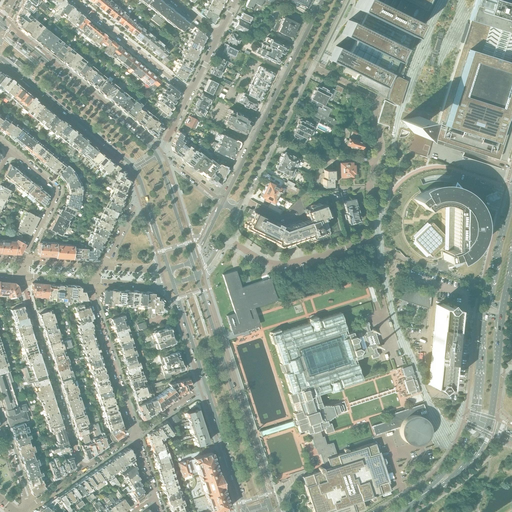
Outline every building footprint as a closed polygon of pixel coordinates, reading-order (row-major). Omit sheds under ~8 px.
[(21,29),(31,17),(36,10),(37,10),(25,0),(17,15),(16,22),(18,23),(17,26),(21,29)] [(44,11),(45,9),(39,4),(38,3),(34,0),(24,0),(25,0),(37,10),(36,9),(38,6),(44,11)] [(47,2),(44,0),(34,0),(38,3),(39,4),(45,9),(49,4),(47,2)] [(64,0),(60,0),(55,6),(53,9),(55,11),(52,15),(54,18),(58,13),(66,3),(64,1),(64,0)] [(100,10),(101,10),(109,0),(101,0),(97,6),(99,8),(99,9),(100,10)] [(106,14),(114,4),(109,0),(101,10),(106,14)] [(180,22),(183,18),(181,17),(172,9),(171,9),(170,8),(171,7),(167,4),(166,5),(165,4),(165,3),(160,0),(158,0),(155,4),(153,2),(150,6),(152,8),(157,12),(156,13),(157,13),(155,15),(151,20),(159,26),(163,21),(162,21),(164,19),(173,26),(175,28),(176,28),(179,24),(177,23),(178,21),(180,22)] [(222,6),(222,4),(213,0),(209,0),(209,1),(208,0),(206,3),(207,4),(219,10),(220,8),(222,7),(222,6)] [(247,0),(248,0),(245,6),(251,10),(251,8),(253,3),(260,6),(262,0),(247,0)] [(281,0),(304,11),(305,8),(309,1),(309,0),(281,0)] [(336,46),(329,60),(361,76),(357,85),(394,104),(399,107),(400,106),(405,87),(431,0),(374,0),(374,1),(371,0),(358,0),(354,8),(364,13),(358,25),(348,20),(342,34),(355,41),(349,53),(336,46)] [(511,0),(431,0),(405,87),(400,106),(403,107),(411,109),(421,112),(433,116),(432,119),(431,123),(424,145),(429,147),(432,139),(433,139),(434,139),(437,140),(444,142),(448,144),(464,149),(478,153),(482,155),(486,156),(492,158),(495,159),(497,159),(511,112),(511,0)] [(63,17),(72,6),(69,4),(68,5),(66,3),(58,13),(54,18),(53,19),(51,21),(54,24),(55,21),(61,15),(63,17)] [(111,17),(111,18),(119,8),(114,4),(106,14),(108,16),(108,17),(109,17),(111,17)] [(219,10),(207,4),(206,7),(205,6),(203,9),(204,9),(217,15),(217,13),(219,13),(220,11),(219,10)] [(63,17),(68,21),(71,16),(75,17),(79,13),(74,9),(74,8),(72,6),(63,17)] [(115,21),(123,11),(119,8),(111,18),(115,21)] [(217,15),(204,9),(203,12),(202,11),(201,14),(213,23),(215,19),(216,19),(217,17),(217,15)] [(120,25),(128,15),(123,11),(115,21),(117,23),(118,24),(119,25),(120,25)] [(65,25),(65,26),(67,27),(71,23),(75,27),(84,16),(81,14),(80,14),(79,13),(75,17),(71,16),(68,21),(65,25)] [(248,23),(251,17),(242,13),(240,17),(237,16),(236,17),(239,19),(248,23)] [(120,25),(125,29),(133,19),(128,15),(120,25)] [(295,28),(297,24),(296,23),(296,22),(296,21),(295,21),(294,21),(293,21),(292,21),(284,17),(284,16),(284,15),(283,15),(282,15),(282,16),(281,16),(281,17),(282,18),(281,19),(280,18),(274,30),(281,33),(290,38),(293,32),(294,31),(294,30),(295,30),(295,29),(295,28)] [(28,35),(38,23),(31,17),(21,29),(28,35)] [(79,34),(89,23),(89,22),(84,18),(75,29),(80,33),(79,34)] [(179,24),(176,28),(178,29),(181,32),(187,24),(188,23),(184,20),(182,19),(183,18),(180,22),(178,21),(177,23),(179,24)] [(129,33),(137,23),(133,19),(125,29),(127,31),(127,32),(128,33),(129,33)] [(235,28),(234,30),(242,34),(243,32),(247,25),(238,21),(234,28),(235,28)] [(33,39),(43,27),(38,23),(28,35),(31,37),(32,37),(34,38),(33,39)] [(83,38),(93,26),(89,23),(79,34),(83,38)] [(129,33),(134,36),(142,27),(137,23),(129,33)] [(87,41),(97,30),(93,26),(83,38),(87,41)] [(40,45),(50,33),(43,27),(33,39),(36,42),(38,41),(39,42),(38,43),(40,45)] [(134,36),(138,40),(146,31),(142,27),(134,36)] [(193,36),(205,42),(206,39),(205,38),(206,36),(197,28),(196,28),(193,36)] [(91,44),(100,33),(97,30),(87,41),(91,44)] [(143,44),(151,35),(146,31),(138,40),(143,44)] [(47,50),(57,38),(50,33),(40,45),(44,48),(47,50)] [(100,33),(91,44),(92,43),(97,47),(101,42),(101,44),(104,47),(106,46),(107,46),(112,41),(106,36),(102,33),(101,33),(100,33)] [(235,45),(238,38),(237,38),(238,35),(233,34),(232,36),(231,35),(228,41),(229,42),(228,44),(232,46),(233,44),(235,45)] [(143,44),(148,48),(152,43),(155,38),(151,35),(143,44)] [(203,45),(205,42),(193,36),(191,39),(189,38),(188,40),(201,47),(202,45),(203,45)] [(262,44),(282,54),(283,51),(284,51),(286,48),(285,48),(285,47),(279,44),(279,43),(276,41),(275,41),(274,41),(266,37),(264,41),(262,44)] [(47,50),(53,55),(62,43),(64,41),(65,39),(65,38),(61,42),(57,38),(47,50)] [(152,51),(160,42),(155,38),(152,43),(148,48),(152,51)] [(201,47),(188,40),(184,39),(183,41),(186,43),(188,44),(187,47),(199,53),(201,50),(200,49),(201,47)] [(110,54),(116,45),(114,44),(114,43),(112,41),(107,46),(106,48),(108,50),(105,53),(108,56),(110,54)] [(152,51),(157,55),(165,46),(160,42),(152,51)] [(59,60),(69,48),(62,43),(53,55),(59,60)] [(282,54),(262,44),(260,43),(259,44),(258,46),(258,47),(257,47),(256,50),(255,49),(253,52),(255,53),(254,53),(259,55),(259,56),(260,57),(261,57),(261,56),(262,57),(262,58),(262,59),(265,60),(265,59),(266,59),(270,61),(272,62),(273,62),(277,64),(278,63),(279,63),(279,62),(279,61),(280,61),(280,60),(280,59),(282,54)] [(233,58),(237,50),(228,45),(226,44),(226,45),(224,44),(223,46),(225,47),(223,52),(222,56),(228,59),(230,56),(233,58)] [(115,59),(122,50),(120,48),(120,47),(118,45),(117,46),(117,45),(116,45),(110,54),(113,56),(112,57),(114,59),(115,59)] [(162,59),(168,51),(164,47),(165,46),(157,55),(162,59)] [(198,56),(199,53),(187,47),(186,50),(184,49),(182,51),(196,58),(197,56),(198,56)] [(65,64),(74,53),(69,48),(59,60),(62,63),(64,63),(65,64)] [(116,60),(120,63),(127,54),(127,53),(125,51),(124,52),(122,50),(115,59),(114,59),(113,60),(111,62),(111,63),(112,64),(114,61),(115,62),(116,60)] [(196,58),(182,51),(181,54),(183,55),(182,58),(194,64),(195,61),(195,60),(196,58)] [(69,67),(71,69),(80,57),(74,53),(65,64),(65,65),(68,67),(69,67)] [(125,68),(133,58),(132,58),(133,57),(130,56),(127,54),(120,63),(125,68)] [(76,73),(85,61),(80,57),(71,69),(71,70),(73,71),(74,71),(76,73)] [(215,63),(225,68),(224,67),(225,64),(228,65),(231,66),(231,65),(231,64),(221,59),(218,57),(217,59),(216,59),(215,62),(215,63)] [(125,68),(131,72),(138,63),(138,62),(136,60),(135,60),(133,58),(125,68)] [(194,64),(182,58),(180,61),(178,60),(177,62),(190,69),(191,67),(192,67),(194,64)] [(17,60),(14,64),(21,69),(22,70),(25,66),(17,60)] [(82,77),(91,66),(85,61),(76,73),(76,74),(78,76),(80,76),(82,77)] [(189,71),(190,69),(177,62),(175,65),(177,66),(176,68),(176,69),(188,75),(190,72),(189,71)] [(139,78),(146,69),(143,67),(144,67),(140,64),(138,63),(131,72),(137,78),(134,81),(135,82),(139,78)] [(225,68),(215,63),(214,65),(212,68),(213,68),(212,68),(223,73),(225,68)] [(85,80),(87,82),(96,70),(98,68),(93,64),(91,66),(82,77),(82,79),(84,80),(85,80)] [(254,77),(267,83),(268,81),(269,81),(271,78),(270,77),(272,73),(271,72),(271,71),(269,69),(267,70),(264,69),(265,68),(261,66),(260,67),(259,66),(254,76),(254,77)] [(187,77),(188,75),(176,69),(176,68),(174,67),(172,71),(175,72),(174,74),(184,82),(186,78),(187,77)] [(221,78),(223,73),(212,68),(211,70),(209,73),(210,73),(210,74),(217,77),(219,78),(221,78)] [(143,83),(151,73),(149,71),(147,69),(147,70),(146,69),(139,78),(143,80),(142,81),(143,83)] [(92,86),(102,75),(96,70),(87,82),(87,83),(89,85),(91,85),(92,86)] [(146,83),(149,86),(152,83),(156,77),(156,76),(154,74),(153,75),(151,73),(143,83),(145,84),(146,83)] [(0,93),(2,91),(0,89),(8,79),(9,77),(6,75),(5,76),(3,74),(3,75),(0,78),(0,93)] [(96,89),(98,90),(107,79),(102,75),(92,86),(93,88),(94,89),(96,89)] [(250,84),(250,85),(263,92),(264,90),(265,90),(265,89),(268,83),(267,83),(254,77),(250,85),(250,84)] [(5,93),(14,83),(14,82),(11,80),(10,80),(8,79),(0,89),(2,91),(5,93)] [(103,95),(112,84),(107,79),(98,90),(98,92),(100,94),(101,93),(103,95)] [(221,86),(216,83),(209,80),(203,91),(215,97),(221,86)] [(109,99),(118,88),(119,87),(122,83),(120,81),(117,84),(115,86),(112,84),(103,95),(103,96),(105,98),(107,98),(109,99)] [(5,98),(8,101),(19,87),(20,86),(16,83),(15,84),(14,83),(5,93),(7,95),(5,98)] [(165,90),(176,98),(177,99),(178,97),(178,95),(177,95),(178,93),(167,84),(165,87),(167,88),(165,90)] [(250,85),(245,94),(258,101),(259,99),(261,99),(262,96),(261,95),(262,95),(262,94),(263,93),(263,92),(250,85)] [(340,93),(343,88),(336,85),(334,90),(337,92),(340,93)] [(314,90),(312,94),(325,101),(328,102),(330,98),(329,97),(330,94),(330,93),(330,92),(326,90),(326,89),(321,87),(319,86),(318,88),(317,87),(316,88),(315,89),(314,90)] [(19,100),(25,92),(25,91),(24,90),(23,89),(22,89),(19,87),(8,101),(9,102),(12,98),(14,99),(15,97),(19,100)] [(112,102),(114,104),(123,92),(125,90),(123,88),(121,91),(118,88),(109,99),(109,101),(111,102),(112,102)] [(174,100),(176,98),(165,90),(164,89),(162,92),(163,94),(162,95),(173,104),(174,104),(175,102),(175,101),(174,100)] [(258,101),(245,94),(243,94),(245,91),(240,89),(239,92),(236,99),(235,102),(243,105),(243,107),(247,109),(248,107),(250,108),(251,109),(253,110),(254,108),(255,105),(256,106),(258,105),(259,102),(258,101)] [(23,107),(31,97),(31,96),(31,95),(29,94),(28,94),(25,92),(19,100),(17,102),(15,104),(16,105),(16,104),(18,103),(23,107)] [(117,106),(119,108),(128,97),(123,92),(114,104),(114,105),(116,106),(117,106)] [(201,93),(198,99),(210,105),(213,99),(209,97),(201,93)] [(316,109),(312,116),(320,119),(327,123),(336,127),(337,125),(338,123),(327,117),(331,109),(323,105),(322,105),(325,101),(312,94),(309,99),(310,99),(309,102),(309,103),(310,104),(309,105),(311,106),(316,109)] [(171,106),(173,104),(162,95),(161,95),(159,97),(161,99),(159,101),(170,110),(171,110),(172,108),(172,107),(171,106)] [(28,112),(37,102),(35,100),(35,99),(33,97),(31,97),(23,107),(23,108),(28,112)] [(130,118),(140,106),(141,104),(135,99),(134,101),(128,97),(119,108),(121,109),(121,111),(130,118)] [(197,98),(195,104),(196,104),(196,105),(196,106),(206,111),(210,113),(214,106),(210,105),(198,99),(197,98)] [(28,112),(33,117),(42,106),(40,105),(40,103),(38,101),(37,102),(28,112)] [(170,110),(159,101),(158,101),(156,104),(157,104),(156,106),(160,110),(162,111),(166,115),(167,116),(167,115),(168,115),(169,114),(169,112),(168,111),(170,110)] [(385,101),(377,123),(389,127),(387,135),(398,138),(410,142),(409,144),(408,148),(409,151),(411,153),(412,154),(419,156),(426,158),(429,147),(424,145),(431,123),(432,119),(433,116),(421,112),(411,109),(403,107),(400,106),(399,106),(398,105),(398,106),(398,107),(386,101),(385,101)] [(39,121),(48,110),(46,109),(46,108),(44,106),(42,106),(33,117),(39,121)] [(136,121),(145,110),(140,106),(130,118),(133,120),(134,120),(136,121)] [(203,117),(206,111),(196,106),(195,106),(192,111),(196,113),(197,115),(198,116),(199,115),(203,117)] [(39,121),(44,126),(47,122),(53,115),(51,113),(51,112),(49,110),(48,110),(39,121)] [(140,124),(141,126),(150,115),(145,110),(136,121),(136,123),(138,125),(140,124)] [(145,129),(147,130),(156,119),(162,111),(160,110),(154,116),(155,117),(154,117),(150,115),(141,126),(142,127),(144,129),(145,129)] [(248,124),(250,120),(243,116),(244,116),(237,113),(230,110),(227,115),(227,114),(224,119),(225,120),(223,122),(222,125),(229,128),(228,128),(236,132),(236,131),(238,132),(243,134),(244,132),(245,130),(246,130),(249,125),(248,124)] [(166,115),(162,111),(156,119),(147,130),(147,132),(148,133),(150,133),(152,134),(151,135),(154,137),(156,137),(156,136),(158,136),(159,134),(158,133),(160,129),(161,129),(162,127),(161,127),(161,126),(161,123),(159,122),(163,117),(164,118),(166,115)] [(44,126),(50,130),(56,122),(58,119),(57,118),(57,116),(54,115),(53,115),(47,122),(44,126)] [(193,129),(199,118),(194,116),(193,118),(189,116),(184,125),(193,129)] [(295,128),(307,134),(309,136),(310,135),(311,136),(311,135),(312,135),(313,133),(313,132),(313,131),(312,130),(314,127),(314,126),(316,122),(318,123),(321,125),(325,127),(327,123),(320,119),(312,116),(311,118),(309,123),(307,122),(307,121),(305,119),(304,121),(300,119),(299,119),(297,123),(297,124),(297,125),(296,126),(295,128)] [(5,118),(3,119),(0,123),(0,132),(1,132),(10,122),(5,118)] [(56,134),(65,123),(60,119),(58,119),(56,122),(50,130),(55,134),(56,134)] [(7,135),(8,135),(15,125),(11,121),(10,122),(1,132),(4,134),(5,134),(7,135)] [(70,127),(65,123),(56,134),(60,137),(57,141),(58,142),(70,127)] [(12,139),(21,129),(16,125),(15,125),(8,135),(9,136),(9,137),(12,139)] [(62,139),(67,143),(76,132),(70,127),(58,142),(59,143),(62,139)] [(219,128),(214,139),(217,141),(218,141),(217,144),(226,149),(228,146),(235,149),(236,147),(237,147),(238,145),(238,144),(238,143),(238,142),(235,140),(233,140),(232,140),(220,134),(220,135),(219,134),(222,129),(219,128)] [(305,138),(307,134),(295,128),(294,130),(293,132),(293,133),(291,134),(290,136),(291,137),(294,139),(304,144),(305,143),(304,142),(306,138),(305,138)] [(363,144),(362,144),(362,143),(359,142),(358,142),(358,140),(353,138),(352,140),(348,139),(350,130),(344,128),(341,135),(346,137),(345,140),(345,139),(344,143),(344,144),(346,145),(351,147),(350,148),(351,148),(351,149),(354,150),(354,149),(355,150),(356,148),(359,149),(360,149),(361,148),(362,149),(363,144)] [(16,141),(18,143),(26,133),(21,129),(12,139),(15,142),(16,141)] [(173,153),(174,153),(183,142),(185,140),(181,137),(182,136),(182,134),(178,131),(172,143),(173,144),(171,146),(172,148),(172,149),(172,151),(174,152),(173,153)] [(69,151),(81,136),(76,132),(67,143),(71,146),(68,150),(69,151)] [(22,148),(31,137),(26,133),(18,143),(19,144),(20,146),(22,148)] [(87,141),(81,136),(69,151),(70,151),(73,148),(77,151),(87,141)] [(28,151),(36,141),(31,137),(22,148),(25,150),(26,150),(28,151)] [(30,154),(32,156),(40,145),(36,141),(28,151),(29,152),(30,154)] [(83,156),(91,146),(89,144),(90,143),(87,141),(77,151),(80,154),(82,155),(79,159),(80,160),(83,156)] [(210,141),(210,142),(212,143),(212,145),(216,147),(215,147),(214,151),(221,155),(221,154),(222,155),(222,154),(230,159),(233,153),(234,153),(236,150),(236,149),(235,149),(228,146),(226,149),(217,144),(212,141),(211,141),(210,141)] [(179,158),(189,146),(183,142),(174,153),(179,158)] [(179,158),(185,162),(194,151),(191,148),(192,147),(192,146),(190,144),(189,146),(179,158)] [(38,159),(46,149),(47,147),(45,145),(44,147),(40,145),(32,156),(35,158),(36,158),(38,159)] [(88,161),(97,150),(95,149),(95,147),(93,146),(91,146),(83,156),(86,159),(87,160),(86,160),(82,164),(85,165),(88,161)] [(185,162),(190,166),(203,150),(201,148),(197,152),(196,153),(194,151),(185,162)] [(42,164),(51,153),(46,149),(38,159),(40,161),(40,162),(42,164)] [(94,166),(103,155),(101,153),(100,152),(98,150),(97,150),(88,161),(91,164),(92,163),(93,163),(90,167),(92,168),(94,166)] [(199,172),(209,159),(211,156),(203,150),(190,166),(194,169),(195,168),(199,172)] [(46,166),(48,167),(56,157),(57,156),(60,152),(59,152),(55,156),(51,153),(42,164),(45,166),(46,166)] [(279,161),(294,168),(295,169),(299,160),(293,157),(294,157),(290,155),(290,156),(284,153),(283,153),(282,154),(281,155),(281,156),(279,161)] [(100,169),(108,159),(106,158),(106,156),(104,155),(103,155),(94,166),(97,168),(98,167),(100,169)] [(52,172),(61,161),(56,157),(48,167),(50,169),(50,170),(52,172)] [(114,179),(113,180),(127,186),(129,182),(128,179),(127,179),(127,177),(124,172),(122,170),(120,168),(115,164),(114,164),(112,162),(112,161),(109,159),(108,159),(100,169),(100,170),(99,170),(100,172),(101,173),(103,173),(103,172),(105,173),(102,177),(103,178),(105,175),(111,169),(117,172),(116,175),(115,175),(113,178),(114,179)] [(207,177),(218,164),(216,162),(215,163),(209,159),(199,172),(203,174),(203,173),(207,177)] [(58,176),(59,175),(66,165),(61,161),(52,172),(55,174),(56,174),(58,176)] [(293,171),(294,168),(279,161),(277,165),(276,165),(275,167),(276,168),(276,169),(278,170),(281,172),(285,175),(284,177),(288,179),(290,176),(293,177),(296,172),(294,171),(293,171)] [(62,180),(73,172),(71,169),(67,166),(69,164),(68,163),(66,165),(67,165),(66,166),(66,165),(59,175),(60,176),(60,177),(62,180)] [(353,173),(353,166),(351,166),(351,163),(339,163),(340,177),(342,177),(342,178),(346,178),(346,177),(350,176),(351,175),(351,173),(353,173)] [(8,180),(16,169),(14,167),(13,167),(10,164),(3,176),(8,180)] [(218,164),(207,177),(206,178),(206,180),(209,181),(210,181),(216,186),(217,185),(219,183),(219,182),(219,181),(220,180),(221,180),(222,177),(222,176),(223,174),(224,173),(226,169),(226,167),(222,165),(220,166),(218,164)] [(13,184),(21,174),(19,172),(19,171),(16,169),(8,180),(11,182),(9,183),(10,184),(7,189),(8,189),(13,184)] [(332,171),(328,172),(328,170),(324,170),(324,179),(322,179),(323,187),(331,187),(331,179),(333,179),(332,171)] [(66,182),(66,183),(82,176),(81,174),(78,175),(78,177),(77,177),(75,174),(73,172),(62,180),(64,182),(65,182),(66,182)] [(13,184),(17,187),(26,177),(24,175),(22,175),(21,174),(13,184)] [(66,186),(67,189),(80,185),(80,182),(79,182),(78,179),(79,178),(79,179),(83,177),(82,176),(66,183),(67,184),(66,186)] [(22,191),(30,181),(29,180),(29,179),(26,177),(17,187),(22,191)] [(112,182),(110,186),(125,193),(127,189),(126,188),(127,186),(113,180),(112,182)] [(22,191),(27,195),(36,184),(33,183),(32,183),(30,181),(22,191)] [(265,188),(265,190),(277,196),(279,192),(280,193),(282,194),(284,191),(286,188),(288,189),(288,188),(290,189),(291,186),(286,183),(285,186),(284,188),(281,187),(280,189),(278,188),(279,186),(273,183),(272,185),(268,183),(267,186),(265,187),(265,188)] [(32,199),(40,189),(38,188),(38,186),(36,184),(27,195),(32,199)] [(12,191),(8,189),(7,189),(4,187),(0,185),(0,192),(8,197),(12,191)] [(81,190),(80,185),(67,189),(67,192),(69,193),(68,194),(87,194),(87,192),(82,192),(81,190)] [(125,193),(110,186),(108,185),(107,186),(111,188),(113,189),(110,194),(123,200),(125,197),(124,195),(125,193)] [(458,255),(461,253),(464,251),(467,248),(469,245),(472,241),(473,238),(474,234),(475,231),(476,227),(476,223),(475,219),(475,215),(474,212),(472,208),(470,205),(469,203),(466,200),(464,197),(461,195),(457,193),(454,191),(452,190),(449,189),(445,188),(441,188),(438,188),(435,188),(431,189),(427,190),(424,192),(421,193),(418,195),(414,198),(413,199),(419,205),(420,203),(421,204),(421,205),(423,207),(425,209),(427,207),(429,206),(432,204),(435,204),(438,203),(441,203),(442,203),(445,204),(445,214),(445,236),(432,223),(429,225),(428,224),(412,238),(413,239),(413,240),(412,240),(427,256),(428,254),(431,257),(441,246),(444,244),(445,244),(444,250),(443,250),(444,252),(443,253),(443,260),(447,260),(451,259),(453,258),(453,259),(452,259),(454,267),(459,266),(463,264),(458,255)] [(37,203),(46,192),(43,190),(42,191),(40,189),(32,199),(34,201),(34,202),(36,204),(37,203)] [(277,196),(265,190),(264,191),(263,191),(263,192),(263,193),(263,194),(262,196),(261,197),(265,199),(265,201),(270,204),(268,207),(269,208),(275,211),(276,208),(274,207),(276,204),(275,204),(277,200),(275,200),(277,196)] [(338,191),(332,192),(334,201),(339,199),(339,198),(342,197),(341,193),(338,193),(338,191)] [(0,199),(6,203),(8,197),(0,192),(0,199)] [(48,194),(46,192),(37,203),(43,208),(49,197),(48,196),(48,194)] [(123,200),(110,194),(106,192),(106,193),(110,195),(109,196),(110,197),(109,201),(121,207),(123,204),(122,202),(123,200)] [(495,200),(492,193),(485,197),(486,198),(485,199),(487,202),(488,202),(489,203),(495,200)] [(66,199),(79,202),(80,196),(87,196),(87,194),(68,194),(68,195),(67,196),(66,199)] [(78,206),(79,202),(66,199),(65,202),(66,203),(65,205),(76,210),(78,206)] [(118,214),(121,207),(109,201),(106,199),(105,200),(108,202),(105,207),(117,213),(118,214)] [(358,216),(355,204),(354,200),(354,199),(343,201),(346,214),(344,215),(345,219),(347,219),(349,224),(350,224),(351,225),(352,224),(353,224),(354,223),(353,222),(354,222),(359,221),(359,219),(360,218),(360,216),(358,215),(358,216)] [(117,213),(105,207),(100,204),(100,206),(102,207),(105,208),(102,213),(114,219),(116,219),(117,216),(116,215),(117,213)] [(331,235),(326,221),(322,222),(322,220),(323,219),(322,217),(329,215),(327,210),(326,210),(324,204),(320,206),(319,204),(309,207),(310,209),(307,210),(306,213),(308,219),(310,220),(311,219),(311,221),(308,222),(308,221),(302,223),(301,221),(282,227),(280,226),(280,225),(260,216),(261,215),(260,213),(255,211),(253,211),(252,210),(250,209),(248,213),(252,215),(247,224),(246,224),(245,226),(245,228),(257,233),(256,234),(257,235),(257,236),(261,238),(262,237),(263,238),(263,237),(277,243),(277,245),(279,245),(281,245),(284,247),(288,245),(288,243),(290,243),(292,242),(292,244),(293,243),(296,244),(297,242),(306,239),(308,243),(317,240),(318,240),(328,236),(331,235)] [(61,210),(72,215),(72,216),(73,216),(76,210),(65,205),(64,206),(63,207),(61,210)] [(58,213),(57,215),(69,221),(69,220),(70,220),(72,216),(72,215),(61,210),(60,209),(59,210),(58,211),(58,213)] [(20,226),(18,229),(20,230),(21,230),(22,231),(23,232),(28,234),(29,234),(37,218),(29,213),(23,210),(19,219),(22,220),(19,225),(20,226)] [(114,219),(102,213),(99,211),(98,212),(102,214),(99,219),(111,226),(112,225),(114,223),(113,221),(114,219)] [(50,229),(51,230),(56,233),(58,234),(60,235),(62,232),(63,232),(67,224),(66,224),(68,221),(69,221),(57,215),(50,229)] [(111,226),(99,219),(94,216),(93,218),(97,220),(96,221),(94,225),(108,232),(109,232),(111,229),(110,228),(111,226)] [(108,232),(94,225),(93,224),(92,225),(96,227),(93,232),(105,238),(106,238),(108,235),(107,234),(108,232)] [(104,240),(105,238),(93,232),(89,230),(88,231),(93,233),(92,235),(90,234),(88,238),(103,245),(105,241),(104,240)] [(100,251),(103,245),(88,238),(86,236),(85,237),(89,240),(87,244),(87,245),(93,248),(100,251)] [(16,239),(15,241),(14,254),(19,254),(25,244),(16,239)] [(0,241),(0,247),(0,253),(14,254),(15,241),(0,240),(0,241)] [(213,248),(215,244),(209,241),(207,245),(205,249),(208,251),(212,252),(213,248)] [(37,256),(55,257),(55,245),(56,245),(56,244),(39,243),(38,244),(37,256)] [(72,259),(73,248),(73,246),(56,245),(55,245),(55,257),(55,258),(72,259)] [(97,257),(100,251),(93,248),(91,251),(87,251),(86,260),(97,261),(98,259),(97,257)] [(233,271),(222,275),(229,297),(236,320),(232,322),(231,322),(235,334),(235,332),(236,331),(240,330),(244,329),(257,324),(258,324),(255,315),(255,314),(254,314),(252,307),(259,305),(261,305),(262,304),(275,300),(275,301),(276,301),(269,280),(267,281),(267,280),(265,281),(264,281),(264,282),(263,282),(263,281),(262,281),(260,281),(243,287),(239,288),(237,281),(234,270),(233,270),(233,271)] [(0,281),(0,295),(7,296),(8,298),(7,299),(8,302),(9,301),(8,298),(19,295),(17,285),(14,283),(13,283),(0,281)] [(33,296),(39,297),(40,284),(32,283),(31,292),(33,292),(33,296)] [(47,298),(48,286),(48,284),(40,284),(39,297),(40,297),(47,298)] [(373,284),(368,286),(373,302),(378,301),(373,284)] [(47,300),(54,300),(55,285),(51,285),(50,286),(48,286),(47,298),(47,300)] [(67,309),(68,287),(67,286),(61,286),(60,301),(66,301),(66,305),(66,309),(67,309)] [(69,302),(74,302),(75,287),(72,286),(71,287),(68,287),(67,309),(68,306),(69,306),(69,302)] [(402,286),(397,299),(426,308),(430,294),(402,286)] [(83,304),(85,305),(88,306),(87,302),(83,289),(81,289),(80,302),(81,302),(80,305),(83,304)] [(109,305),(116,305),(117,291),(116,290),(114,289),(112,290),(112,291),(110,290),(109,305)] [(109,305),(110,290),(107,290),(105,290),(103,292),(102,297),(100,297),(99,299),(100,302),(102,302),(101,304),(102,304),(103,305),(105,305),(106,305),(109,305)] [(138,307),(139,292),(137,291),(135,291),(134,292),(131,292),(130,307),(130,309),(133,309),(133,307),(138,307)] [(138,307),(145,308),(146,293),(139,292),(138,307)] [(148,319),(151,318),(153,296),(153,294),(150,293),(149,292),(147,292),(146,293),(145,308),(149,308),(148,312),(149,312),(148,315),(148,319)] [(153,296),(151,318),(154,317),(155,314),(161,314),(161,311),(162,312),(163,310),(164,308),(162,306),(161,306),(162,301),(160,299),(157,299),(157,296),(153,296)] [(433,334),(428,385),(432,385),(436,390),(441,386),(445,386),(450,336),(449,335),(449,333),(450,333),(450,332),(450,331),(450,329),(451,329),(453,308),(453,307),(449,307),(445,302),(440,306),(436,305),(434,330),(433,334)] [(91,314),(88,306),(85,305),(86,307),(84,308),(83,304),(80,305),(74,307),(78,318),(91,314)] [(11,313),(12,316),(24,312),(25,311),(24,309),(23,308),(22,306),(16,308),(14,309),(13,309),(11,310),(10,310),(9,310),(10,313),(11,313)] [(47,318),(53,316),(52,313),(50,313),(49,310),(46,311),(39,313),(38,314),(41,323),(48,321),(47,318)] [(13,319),(14,322),(27,318),(26,315),(25,314),(24,312),(12,316),(11,316),(7,317),(8,319),(9,319),(10,319),(11,319),(13,319)] [(380,347),(379,344),(378,344),(374,332),(375,332),(375,331),(374,329),(373,329),(371,330),(369,331),(369,330),(368,327),(368,326),(369,326),(367,322),(361,324),(362,328),(351,331),(351,332),(346,334),(340,314),(340,313),(319,319),(318,318),(316,317),(309,319),(308,322),(307,322),(308,323),(280,332),(279,330),(270,333),(269,335),(272,344),(274,344),(280,364),(279,364),(282,373),(283,373),(290,393),(288,394),(291,403),(293,402),(296,412),(294,413),(293,413),(294,418),(293,418),(293,419),(293,420),(292,420),(292,421),(277,425),(274,426),(260,431),(259,431),(259,432),(258,432),(259,433),(260,434),(260,435),(260,436),(262,436),(276,432),(279,431),(294,426),(295,426),(295,427),(296,427),(297,427),(299,432),(304,430),(304,432),(306,431),(307,433),(308,433),(309,433),(319,430),(323,428),(325,434),(327,433),(332,431),(330,423),(327,424),(326,421),(329,420),(329,419),(330,418),(331,418),(330,417),(333,417),(332,416),(334,416),(334,415),(337,414),(338,413),(342,412),(343,412),(342,411),(343,410),(343,409),(342,406),(342,405),(341,405),(340,405),(340,404),(335,405),(332,406),(331,406),(329,406),(327,406),(327,405),(326,406),(325,406),(324,405),(321,406),(320,402),(317,394),(329,391),(330,393),(340,389),(341,389),(340,387),(342,386),(362,380),(361,379),(355,359),(359,358),(360,357),(360,358),(371,355),(372,358),(377,356),(378,356),(377,353),(376,353),(376,352),(375,349),(375,348),(376,348),(377,348),(378,348),(379,348),(380,347)] [(78,324),(90,321),(91,320),(91,318),(92,318),(91,314),(78,318),(79,321),(77,321),(78,324)] [(111,326),(125,321),(123,315),(122,314),(121,314),(118,315),(119,316),(117,317),(111,319),(111,321),(110,323),(111,326)] [(43,329),(54,325),(53,322),(55,322),(53,316),(47,318),(48,321),(41,323),(43,329)] [(24,328),(29,327),(30,327),(29,323),(28,323),(28,321),(27,318),(14,322),(16,327),(23,325),(24,328)] [(77,327),(79,330),(92,327),(92,325),(92,323),(90,323),(90,321),(78,324),(76,325),(72,326),(73,329),(77,327)] [(127,327),(125,321),(111,326),(112,328),(114,329),(115,331),(127,327)] [(19,336),(31,333),(31,332),(31,329),(30,329),(29,327),(24,328),(23,325),(16,327),(19,336)] [(52,333),(58,331),(57,328),(55,329),(54,325),(43,329),(46,338),(53,336),(52,333)] [(150,343),(172,336),(171,331),(172,331),(171,329),(170,328),(169,328),(168,326),(165,328),(165,329),(157,332),(157,331),(156,331),(153,331),(153,332),(152,333),(150,334),(151,339),(149,340),(150,343)] [(92,327),(79,330),(78,331),(79,334),(77,335),(77,334),(76,335),(76,336),(77,338),(78,337),(92,333),(93,333),(92,331),(93,330),(92,327)] [(129,334),(127,327),(115,331),(115,334),(114,335),(115,338),(129,334)] [(46,338),(48,344),(58,340),(57,337),(60,337),(58,331),(52,333),(53,336),(46,338)] [(28,340),(33,338),(32,336),(33,335),(32,333),(31,333),(19,336),(22,345),(29,343),(28,340)] [(80,340),(81,343),(94,339),(95,338),(94,336),(93,335),(92,333),(78,337),(79,340),(80,340)] [(131,340),(129,334),(115,338),(116,341),(118,342),(119,344),(131,340)] [(172,336),(150,343),(148,343),(150,348),(152,347),(153,346),(153,345),(154,345),(156,349),(164,346),(165,347),(167,346),(168,345),(170,345),(171,345),(171,346),(173,345),(174,345),(173,343),(174,343),(174,342),(175,342),(174,339),(173,339),(172,336)] [(22,345),(24,351),(36,347),(36,346),(35,344),(34,344),(34,342),(34,341),(33,338),(28,340),(29,343),(22,345)] [(82,346),(83,350),(96,346),(97,345),(96,342),(95,342),(94,339),(81,343),(80,344),(81,347),(82,346)] [(48,344),(50,350),(63,346),(62,344),(63,343),(64,345),(71,343),(70,341),(70,340),(69,340),(63,342),(59,343),(59,342),(58,340),(48,344)] [(133,346),(131,340),(119,344),(119,346),(118,348),(119,350),(133,346)] [(52,356),(62,353),(61,349),(65,348),(65,349),(72,347),(71,343),(64,345),(65,347),(63,348),(63,346),(50,350),(52,356)] [(84,353),(85,356),(98,352),(99,351),(98,349),(97,348),(96,346),(83,350),(82,350),(83,353),(84,353)] [(135,353),(133,346),(119,350),(120,353),(122,354),(123,357),(135,353)] [(22,361),(27,360),(34,358),(33,354),(37,353),(37,351),(37,350),(37,348),(36,347),(24,351),(25,354),(22,355),(22,358),(21,358),(22,359),(22,361)] [(87,362),(100,358),(101,357),(100,355),(99,354),(98,352),(85,356),(84,356),(85,359),(86,359),(87,362)] [(28,366),(41,362),(40,358),(39,356),(38,353),(37,353),(33,354),(34,358),(27,360),(28,366)] [(52,356),(55,365),(62,363),(61,359),(66,357),(65,355),(63,356),(62,353),(52,356)] [(137,358),(135,353),(123,357),(123,358),(122,360),(123,363),(137,358)] [(179,360),(178,357),(179,357),(180,355),(179,353),(178,353),(177,353),(176,353),(169,355),(168,354),(165,355),(165,356),(162,357),(164,365),(179,360)] [(57,371),(67,367),(66,364),(68,364),(67,361),(68,361),(67,357),(66,358),(66,357),(61,359),(62,363),(55,365),(57,371)] [(88,366),(89,369),(102,365),(103,364),(102,361),(101,361),(100,358),(87,362),(86,363),(87,366),(88,366)] [(139,364),(137,358),(123,363),(124,366),(126,366),(126,369),(139,364)] [(183,369),(181,364),(182,364),(182,362),(181,361),(180,360),(180,359),(179,360),(164,365),(160,366),(165,380),(171,378),(170,374),(179,371),(183,369)] [(22,385),(25,384),(46,378),(41,363),(41,362),(28,366),(20,368),(17,370),(21,380),(22,385)] [(0,373),(5,372),(10,371),(9,367),(8,368),(7,365),(8,365),(8,364),(0,366),(0,373)] [(141,371),(139,364),(126,369),(127,371),(126,372),(127,375),(141,371)] [(91,375),(104,371),(105,370),(104,367),(103,367),(102,365),(89,369),(90,372),(91,375)] [(415,380),(415,379),(414,375),(413,375),(413,374),(411,366),(402,368),(405,376),(406,378),(405,378),(406,379),(403,380),(407,390),(408,394),(410,393),(411,395),(416,393),(417,392),(417,393),(419,392),(418,388),(417,388),(417,387),(418,387),(416,380),(415,380)] [(65,378),(64,375),(71,372),(70,370),(68,370),(67,367),(57,371),(59,380),(65,378)] [(93,381),(106,377),(107,376),(106,374),(105,373),(104,371),(91,375),(92,378),(93,381)] [(129,382),(144,377),(143,374),(142,374),(141,371),(127,375),(126,376),(127,379),(128,379),(129,382)] [(6,373),(5,372),(0,373),(0,389),(7,410),(6,410),(6,411),(5,411),(6,411),(6,414),(7,414),(7,415),(8,414),(8,416),(6,416),(9,425),(27,420),(27,419),(29,418),(27,411),(25,404),(16,406),(7,376),(6,375),(8,375),(7,372),(6,373)] [(59,380),(61,386),(72,382),(71,379),(73,378),(72,376),(71,372),(64,375),(65,378),(59,380)] [(95,387),(108,383),(109,382),(108,380),(107,379),(106,377),(93,381),(94,384),(95,387)] [(130,388),(131,389),(146,384),(145,384),(144,380),(145,380),(144,377),(129,382),(130,384),(129,385),(130,388)] [(48,383),(46,378),(25,384),(26,387),(32,385),(33,388),(35,387),(48,383)] [(154,399),(157,410),(158,410),(190,388),(187,378),(168,384),(170,387),(154,398),(154,399)] [(69,390),(76,388),(76,387),(75,384),(73,385),(72,382),(61,386),(64,394),(70,393),(69,390)] [(43,392),(50,389),(48,383),(35,387),(36,391),(34,391),(36,397),(43,394),(43,392)] [(97,393),(110,389),(111,388),(110,386),(109,385),(108,383),(95,387),(95,388),(95,390),(96,390),(97,393)] [(133,395),(136,402),(140,400),(139,399),(143,397),(142,396),(147,395),(146,391),(149,391),(146,384),(131,389),(132,391),(131,392),(132,395),(133,395)] [(64,394),(66,400),(76,397),(76,394),(78,393),(77,390),(76,388),(69,390),(70,393),(64,394)] [(52,397),(50,389),(43,392),(43,394),(36,397),(37,399),(39,399),(40,402),(52,397)] [(99,400),(112,396),(113,395),(112,392),(111,392),(110,389),(97,393),(96,394),(97,397),(98,396),(99,400)] [(100,406),(114,402),(115,401),(114,398),(113,398),(112,396),(99,400),(99,403),(99,404),(100,405),(100,406)] [(49,408),(55,406),(55,404),(53,401),(52,397),(40,402),(42,408),(48,406),(49,408)] [(75,407),(82,405),(80,399),(77,400),(76,397),(66,400),(68,407),(74,405),(75,407)] [(147,417),(157,410),(154,399),(146,402),(149,410),(145,412),(146,417),(147,417)] [(149,410),(146,402),(141,404),(140,400),(136,402),(139,411),(138,411),(138,412),(138,413),(139,414),(139,413),(141,420),(142,419),(143,420),(144,419),(145,419),(145,418),(146,417),(145,412),(149,410)] [(102,409),(103,412),(116,408),(117,407),(116,405),(115,404),(114,402),(100,406),(101,409),(102,409)] [(429,426),(428,424),(427,421),(425,420),(423,418),(421,417),(419,416),(426,413),(423,404),(406,409),(405,409),(404,409),(404,410),(391,414),(388,421),(371,426),(374,436),(392,430),(393,431),(394,431),(394,430),(394,429),(395,429),(396,430),(397,430),(397,429),(397,428),(399,428),(399,430),(399,433),(400,435),(401,437),(402,439),(404,441),(405,442),(406,443),(408,444),(410,445),(413,445),(415,445),(418,445),(419,444),(420,444),(422,443),(424,441),(426,440),(427,438),(428,436),(429,433),(429,431),(429,428),(429,426)] [(71,416),(81,412),(80,409),(82,408),(82,405),(75,407),(74,405),(68,407),(71,416)] [(57,412),(55,406),(49,408),(48,406),(42,408),(45,416),(57,412)] [(105,418),(118,414),(119,413),(118,411),(117,410),(116,408),(103,412),(102,412),(103,415),(104,415),(105,418)] [(189,421),(200,417),(197,409),(189,412),(186,413),(187,417),(186,417),(186,418),(188,418),(189,421)] [(60,421),(57,412),(45,416),(44,416),(46,422),(53,420),(53,423),(60,421)] [(79,422),(86,420),(84,414),(82,415),(81,412),(71,416),(73,421),(79,419),(79,422)] [(106,421),(107,424),(120,420),(120,419),(120,417),(119,416),(118,414),(105,418),(104,419),(105,422),(106,421)] [(202,425),(200,417),(189,421),(190,424),(188,424),(189,425),(190,425),(191,429),(202,425)] [(73,421),(75,429),(86,426),(85,424),(87,423),(86,420),(79,422),(79,419),(73,421)] [(51,431),(62,427),(61,423),(60,421),(53,423),(53,420),(46,422),(49,431),(51,431)] [(108,428),(109,431),(122,427),(122,425),(122,423),(121,423),(120,420),(107,424),(106,425),(107,428),(108,428)] [(158,426),(166,437),(166,436),(167,437),(169,436),(170,436),(172,434),(174,432),(167,421),(158,426)] [(11,434),(27,428),(26,425),(24,426),(23,423),(10,427),(9,427),(11,434)] [(101,449),(107,445),(104,435),(103,432),(100,433),(97,423),(96,423),(95,423),(93,424),(94,427),(95,430),(97,434),(100,433),(100,436),(97,437),(98,437),(101,449)] [(75,429),(78,436),(84,435),(87,434),(90,432),(89,429),(87,430),(86,426),(88,426),(89,429),(94,427),(93,424),(86,426),(75,429)] [(205,434),(202,425),(191,429),(193,433),(191,434),(192,435),(193,434),(194,437),(205,434)] [(161,440),(166,437),(158,426),(151,432),(155,437),(157,435),(159,437),(160,439),(160,438),(161,440)] [(54,433),(57,443),(66,441),(63,431),(62,427),(51,431),(52,434),(54,433)] [(104,435),(107,445),(124,433),(124,432),(123,429),(122,427),(109,431),(109,433),(104,435)] [(15,439),(27,435),(26,431),(28,431),(27,428),(11,434),(13,440),(15,439)] [(321,437),(319,430),(309,433),(310,435),(312,441),(314,449),(318,448),(319,451),(325,469),(323,470),(322,469),(322,468),(321,467),(320,467),(319,467),(318,468),(318,469),(318,470),(318,471),(301,477),(310,503),(309,503),(308,504),(307,504),(307,505),(307,506),(307,507),(308,507),(309,508),(310,508),(311,507),(312,511),(355,511),(364,509),(361,500),(368,497),(369,498),(369,499),(369,500),(370,500),(371,500),(372,500),(373,499),(373,498),(373,497),(372,496),(383,493),(390,491),(381,464),(382,464),(383,463),(384,462),(384,461),(383,460),(382,459),(381,459),(380,460),(375,445),(374,443),(348,451),(347,450),(347,449),(346,449),(345,449),(344,449),(343,449),(343,450),(343,451),(344,453),(337,455),(332,442),(326,444),(324,436),(322,437),(321,437)] [(146,435),(150,447),(160,444),(158,438),(159,437),(157,435),(155,437),(151,432),(146,435)] [(96,453),(92,439),(89,440),(87,434),(84,435),(91,456),(96,453)] [(207,442),(205,434),(194,437),(195,440),(194,441),(194,442),(195,441),(196,445),(207,442)] [(15,445),(17,446),(31,441),(29,435),(27,435),(15,439),(15,441),(14,443),(15,445)] [(87,459),(91,456),(84,435),(78,436),(78,439),(79,438),(79,440),(82,439),(84,444),(80,445),(82,449),(84,458),(87,459)] [(101,449),(98,437),(95,438),(95,437),(91,438),(92,439),(96,453),(101,449)] [(33,448),(31,441),(17,446),(16,447),(17,450),(18,450),(19,453),(33,448)] [(153,452),(167,448),(167,445),(165,446),(164,442),(160,444),(150,447),(151,450),(152,450),(153,452)] [(74,465),(67,444),(57,448),(57,447),(48,450),(49,454),(51,453),(55,452),(56,455),(63,453),(65,456),(66,455),(67,458),(65,459),(69,469),(73,468),(74,465)] [(35,454),(33,448),(19,453),(20,455),(19,456),(19,459),(21,459),(35,454)] [(120,453),(125,460),(133,455),(132,454),(131,454),(130,449),(127,448),(120,453)] [(154,456),(155,459),(169,454),(168,451),(167,451),(166,449),(167,448),(153,452),(152,454),(153,456),(154,456)] [(212,485),(221,482),(220,478),(219,478),(218,473),(215,465),(211,452),(204,455),(204,454),(200,455),(200,456),(193,458),(193,459),(196,466),(197,472),(199,476),(198,476),(200,479),(204,492),(204,493),(205,496),(212,494),(210,488),(211,487),(213,486),(212,485)] [(123,468),(128,464),(125,460),(120,453),(115,456),(118,461),(115,463),(120,470),(123,468)] [(37,461),(35,454),(21,459),(20,461),(21,463),(23,464),(23,466),(37,461)] [(156,465),(170,460),(169,457),(170,457),(169,454),(155,459),(155,461),(155,462),(156,465)] [(69,469),(65,459),(65,458),(63,459),(61,455),(58,456),(60,462),(64,473),(69,471),(69,470),(69,469)] [(115,473),(120,470),(115,463),(118,461),(115,456),(107,462),(114,472),(115,473)] [(64,474),(64,473),(60,462),(57,463),(56,458),(53,459),(55,466),(59,476),(64,475),(64,474)] [(121,474),(125,480),(136,472),(137,472),(135,468),(136,468),(134,466),(135,465),(133,459),(130,461),(131,463),(132,465),(130,467),(131,468),(121,474)] [(178,463),(177,463),(178,464),(182,478),(192,475),(191,474),(197,472),(196,466),(193,459),(187,461),(187,460),(178,463)] [(157,469),(158,471),(171,467),(173,466),(172,463),(171,463),(170,460),(156,465),(155,466),(156,468),(157,469)] [(26,472),(40,468),(38,464),(37,461),(23,466),(24,468),(23,470),(24,472),(25,473),(26,472)] [(59,476),(55,466),(52,467),(51,462),(48,463),(52,472),(52,475),(53,476),(54,480),(58,478),(59,477),(59,476)] [(113,475),(115,473),(114,472),(107,462),(101,466),(114,484),(116,486),(119,484),(113,475)] [(111,486),(114,484),(101,466),(97,469),(105,482),(107,484),(109,483),(111,486)] [(158,476),(160,477),(172,472),(171,467),(158,471),(158,473),(158,474),(158,476)] [(26,480),(41,475),(42,475),(44,474),(43,471),(41,472),(40,468),(26,472),(25,473),(24,474),(25,476),(27,477),(27,479),(26,479),(26,480)] [(98,487),(105,482),(97,469),(91,473),(96,479),(93,481),(98,487)] [(124,480),(128,485),(138,479),(138,478),(137,477),(137,476),(138,475),(136,472),(125,480),(124,480)] [(174,478),(172,472),(160,477),(160,479),(160,480),(160,482),(161,483),(174,478)] [(91,473),(84,478),(91,489),(93,490),(98,487),(93,481),(96,479),(91,473)] [(26,480),(29,488),(42,481),(42,482),(47,479),(47,478),(43,479),(41,475),(26,480)] [(84,478),(79,481),(91,499),(94,497),(89,490),(91,489),(84,478)] [(176,484),(174,478),(161,483),(162,485),(162,486),(162,488),(163,489),(176,484)] [(126,486),(130,491),(140,485),(140,484),(139,483),(140,481),(138,479),(128,485),(126,486)] [(42,481),(29,488),(31,491),(31,493),(32,495),(34,495),(47,486),(44,483),(43,484),(42,482),(42,481)] [(91,499),(79,481),(74,485),(81,496),(84,494),(88,501),(91,499)] [(210,488),(212,494),(205,496),(209,509),(210,511),(216,511),(218,511),(221,511),(222,511),(222,510),(229,508),(227,504),(227,502),(222,487),(222,486),(222,485),(221,483),(221,482),(212,485),(213,486),(211,487),(210,488)] [(178,490),(176,484),(163,489),(164,491),(163,492),(164,494),(165,495),(167,494),(178,490)] [(79,498),(81,496),(74,485),(68,488),(81,506),(84,504),(79,498)] [(131,498),(142,491),(141,489),(142,487),(140,485),(130,491),(128,493),(131,498)] [(81,506),(68,488),(63,492),(70,503),(73,502),(78,509),(81,506)] [(124,511),(129,507),(127,505),(125,502),(124,501),(121,496),(119,493),(116,490),(113,492),(119,499),(117,501),(124,511)] [(166,498),(167,500),(181,496),(179,490),(178,490),(167,494),(167,496),(166,498)] [(142,491),(131,498),(130,499),(134,504),(144,497),(143,495),(144,493),(142,491)] [(63,492),(57,497),(62,504),(67,511),(68,511),(71,510),(68,505),(70,503),(63,492)] [(116,511),(122,511),(124,511),(117,501),(114,502),(109,495),(107,496),(105,493),(104,494),(105,495),(106,496),(111,504),(112,505),(116,511)] [(109,511),(116,511),(112,505),(111,504),(106,496),(103,498),(109,506),(107,508),(109,511)] [(183,502),(181,496),(167,500),(168,503),(170,504),(171,506),(183,502)] [(55,502),(60,506),(62,504),(57,497),(52,499),(55,502)] [(37,511),(46,511),(51,506),(55,502),(52,499),(40,508),(38,510),(37,511)] [(109,511),(107,508),(106,507),(104,509),(98,501),(96,503),(101,511),(109,511)] [(54,511),(56,510),(60,506),(55,502),(51,506),(46,511),(54,511)] [(171,511),(185,508),(183,502),(171,506),(171,508),(170,509),(170,511),(171,511)] [(101,511),(96,503),(93,505),(97,511),(101,511)]
